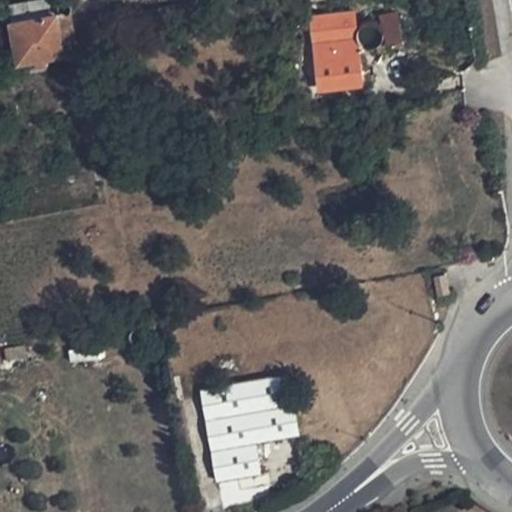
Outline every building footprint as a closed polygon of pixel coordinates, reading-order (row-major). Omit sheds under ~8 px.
[(29,0),(10,3),(13,22),(56,15),(53,0),(29,0)] [(80,58),(72,12),(70,14),(67,15),(63,15),(61,14),(57,14),(65,54),(66,61),(80,58)] [(399,13),(379,14),(382,45),(401,44),(399,13)] [(65,54),(57,14),(56,15),(13,22),(20,62),(37,59),(48,57),(65,54)] [(354,14),(312,18),(321,89),(363,84),(354,14)] [(49,66),(48,57),(37,59),(39,68),(49,66)] [(449,275),(438,278),(441,296),(453,294),(449,275)] [(0,365),(26,361),(24,348),(0,351),(0,365)] [(288,374),(201,390),(218,481),(262,473),(256,443),(299,435),(288,374)]
